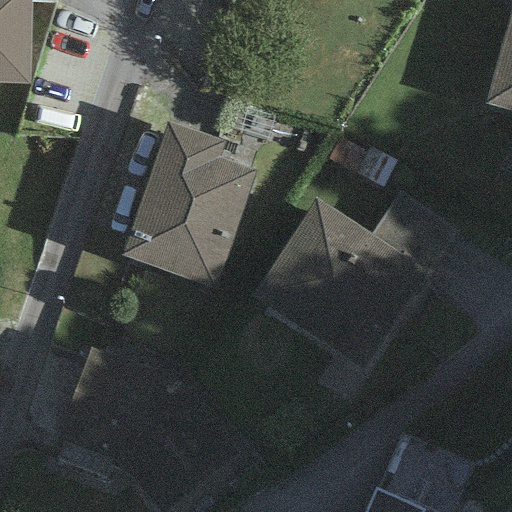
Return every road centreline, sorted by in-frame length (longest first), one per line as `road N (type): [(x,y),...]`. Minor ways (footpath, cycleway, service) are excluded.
road 1 (residential): [(141,0),(0,419)]
road 2 (residential): [(243,511),(511,323)]
